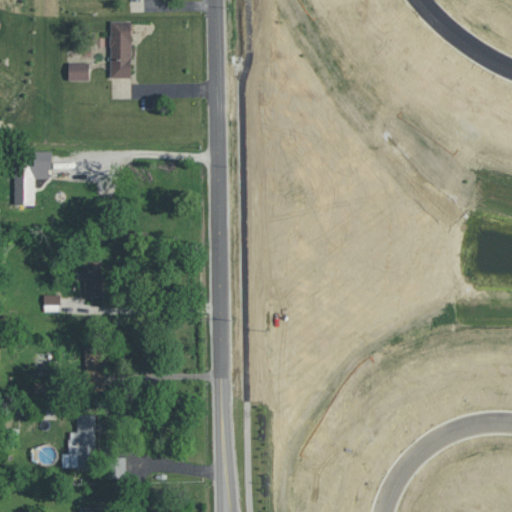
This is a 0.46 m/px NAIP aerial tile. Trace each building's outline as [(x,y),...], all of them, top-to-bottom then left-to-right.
[(111,77),(132,77),(132,20),(111,20),(111,77)] [(90,79),(90,62),(69,62),(69,79),(90,79)] [(15,203),(35,204),(35,177),(51,177),(52,153),(16,153),(15,203)] [(84,261),(85,294),(104,294),(102,261),(84,261)] [(60,294),(44,294),(45,310),(60,310),(60,294)] [(105,389),(103,344),(85,345),(87,389),(105,389)] [(96,414),(77,414),(78,431),(69,431),(70,467),(93,466),(92,458),(97,458),(96,414)]
